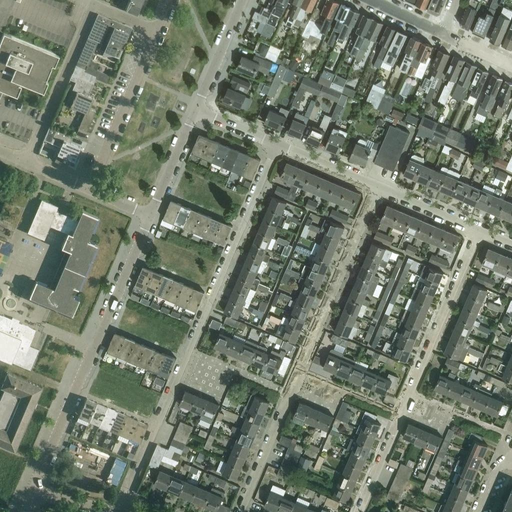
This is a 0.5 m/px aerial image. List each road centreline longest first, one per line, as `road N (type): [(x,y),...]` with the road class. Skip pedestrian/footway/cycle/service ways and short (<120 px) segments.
road 1 (residential): [(276,143),(121,509)]
road 2 (residential): [(376,187),(239,511)]
road 3 (residential): [(479,231),(360,511)]
road 4 (residential): [(40,478),(152,216)]
road 5 (unclassified): [(26,161),(94,4),(156,31)]
road 6 (residential): [(88,188),(156,31)]
